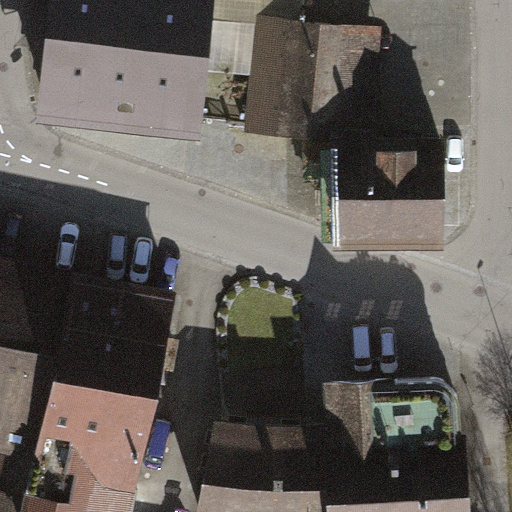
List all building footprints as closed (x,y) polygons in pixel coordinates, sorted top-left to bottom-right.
[(221,0),(54,0),(42,136),(205,154),(221,0)] [(359,147),(354,255),(451,260),(456,142),(380,138),(385,40),(267,34),(261,143),(359,147)] [(27,511),(74,276),(0,260),(0,407),(8,410),(0,451),(0,511),(27,511)] [(174,295),(74,276),(27,511),(116,511),(117,506),(130,509),(174,295)] [(336,426),(340,511),(464,511),(458,394),(453,385),(446,380),(438,376),(334,382),(336,426)] [(274,427),(220,421),(201,511),(210,511),(340,511),(336,426),(274,427)]
